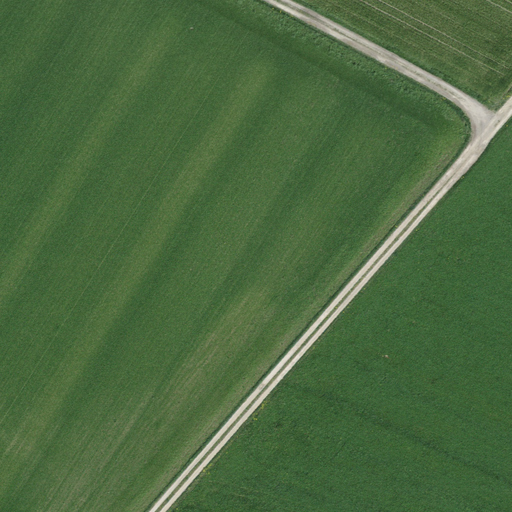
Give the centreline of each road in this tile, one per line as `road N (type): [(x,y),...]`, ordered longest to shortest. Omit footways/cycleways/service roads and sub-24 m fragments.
road 1 (track): [(167,511),(511,120)]
road 2 (track): [(283,0),(508,124)]
